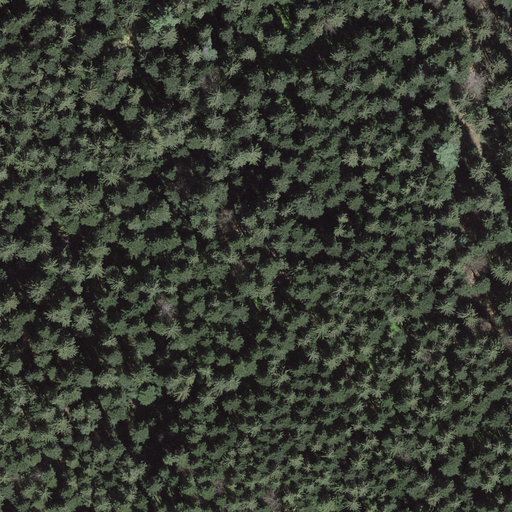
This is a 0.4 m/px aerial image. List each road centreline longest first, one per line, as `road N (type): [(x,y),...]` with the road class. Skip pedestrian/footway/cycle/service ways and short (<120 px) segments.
road 1 (track): [(268,232),(365,401),(455,511)]
road 2 (track): [(116,511),(76,476),(55,415),(61,280),(0,224)]
